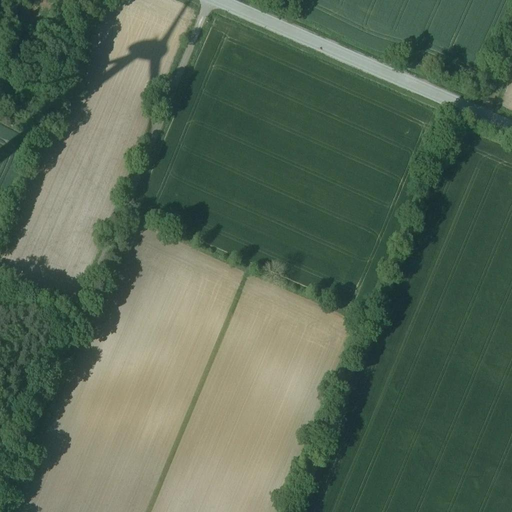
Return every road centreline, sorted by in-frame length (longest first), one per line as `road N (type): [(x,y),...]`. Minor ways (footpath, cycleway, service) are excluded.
road 1 (unclassified): [(0,502),(209,0)]
road 2 (secondary): [(215,0),(511,128)]
